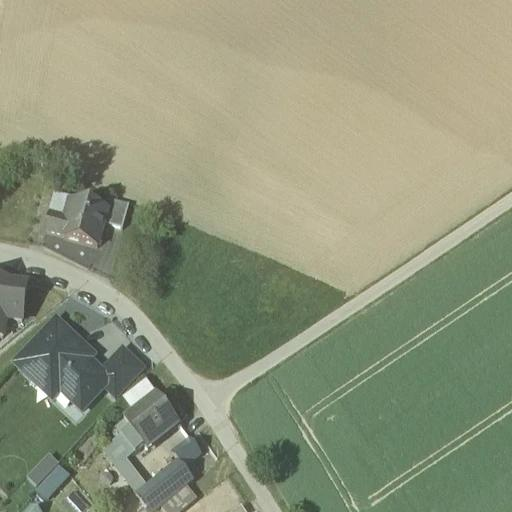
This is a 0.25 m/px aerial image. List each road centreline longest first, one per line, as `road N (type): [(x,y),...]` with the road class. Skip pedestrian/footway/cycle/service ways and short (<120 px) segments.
road 1 (unclassified): [(0,255),(74,278),(146,325),(279,511)]
road 2 (track): [(215,412),(511,209)]
